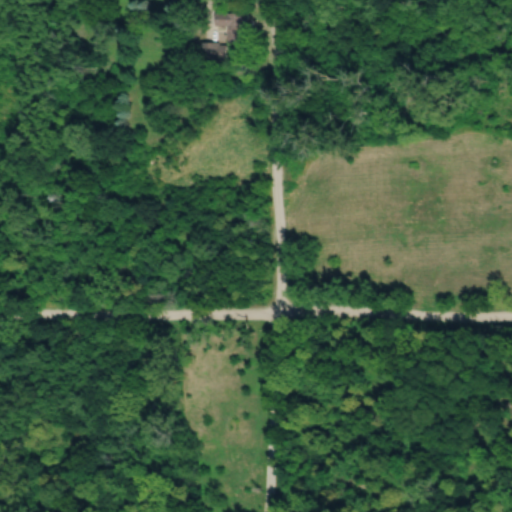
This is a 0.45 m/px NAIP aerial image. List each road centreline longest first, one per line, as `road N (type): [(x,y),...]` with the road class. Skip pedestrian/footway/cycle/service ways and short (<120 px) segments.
road 1 (residential): [(272,0),(279,310),(271,511)]
road 2 (residential): [(0,310),(511,312)]
